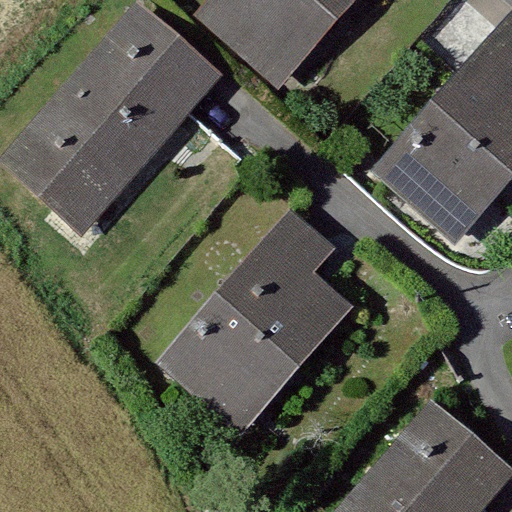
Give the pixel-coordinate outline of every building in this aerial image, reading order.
[(220,0),(211,10),(281,76),(314,42),(306,35),(339,0),(220,0)] [(218,76),(144,13),(120,42),(126,48),(52,134),(46,129),(16,164),(90,227),(119,192),(110,184),(184,99),(193,106),(218,76)] [(511,41),(402,165),(466,225),(496,192),(486,184),(511,154),(511,41)] [(329,258),(297,231),(190,365),(254,418),(282,382),(272,374),(338,293),(316,275),(329,258)] [(511,475),(432,408),(408,436),(417,443),(358,511),(462,511),(478,494),(489,502),(511,475)]
